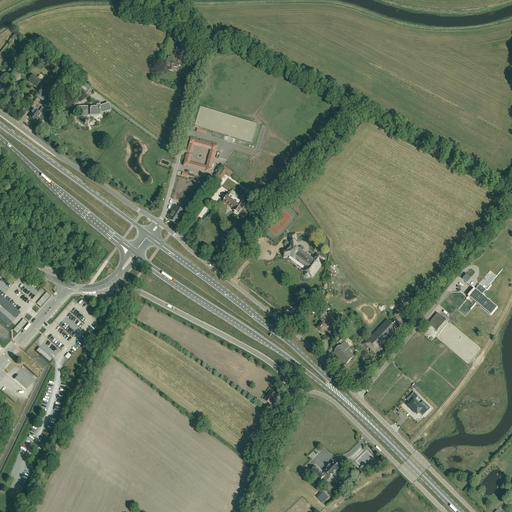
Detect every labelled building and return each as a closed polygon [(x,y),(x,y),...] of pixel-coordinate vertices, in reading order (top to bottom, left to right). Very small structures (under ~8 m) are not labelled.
[(180,68),(186,47),(178,45),(177,50),(179,51),(176,60),(173,59),(173,61),(168,59),(166,64),(171,65),(170,69),(174,70),(175,67),(180,68)] [(40,81),(42,79),(39,76),(37,79),(32,75),(29,79),(28,78),(27,80),(28,81),(36,87),(40,81)] [(84,96),(90,88),(80,81),(75,88),(84,96)] [(41,91),(37,98),(50,107),(54,101),(41,91)] [(100,113),(111,110),(109,104),(100,106),(100,105),(95,105),(95,107),(80,107),(80,115),(100,115),(100,113)] [(47,112),(42,108),(39,113),(34,109),(29,115),(31,116),(30,118),(30,120),(31,120),(33,120),(33,121),(34,120),(36,121),(38,118),(41,120),(47,112)] [(218,146),(191,139),(188,150),(192,151),(194,144),(212,149),(210,156),(215,158),(218,146)] [(191,155),(187,153),(184,165),(211,172),(214,161),(210,160),(207,167),(189,162),(191,155)] [(221,171),(218,176),(222,179),(226,174),(229,176),(232,172),(227,168),(223,173),(221,171)] [(239,214),(246,205),(240,201),(240,202),(229,194),(223,201),(234,209),(233,210),(234,211),(235,212),(236,214),(238,214),(239,214)] [(173,222),(181,209),(174,205),(167,217),(170,218),(169,220),(173,222)] [(181,209),(173,222),(178,225),(178,224),(181,225),(188,213),(181,209)] [(321,265),(320,264),(324,259),(317,254),(313,259),(303,252),(303,251),(300,248),(299,249),(297,248),(296,240),(297,240),(296,234),(290,235),(290,240),(291,240),(291,246),(287,251),(284,252),(285,257),(291,256),(298,261),(298,260),(307,267),(304,270),(306,272),(305,274),(305,276),(307,277),(309,277),(310,275),(313,276),(321,265)] [(257,247),(264,240),(258,235),(251,242),(257,247)] [(461,281),(438,308),(442,311),(445,307),(451,313),(457,305),(459,307),(473,291),(461,281)] [(476,290),(470,297),(476,303),(482,308),(490,314),(491,315),(497,308),(496,307),(490,303),(482,296),(482,295),(486,291),(480,285),(476,290)] [(319,305),(324,308),(332,295),(326,292),(319,305)] [(40,307),(50,296),(46,293),(37,304),(40,307)] [(21,314),(0,296),(0,305),(16,319),(21,314)] [(476,328),(482,321),(472,311),(466,318),(476,328)] [(331,318),(332,317),(333,316),(333,314),(331,313),(330,313),(329,313),(328,315),(325,312),(321,317),(324,320),(319,325),(318,325),(317,326),(317,327),(317,328),(322,333),(330,325),(332,327),(336,323),(331,318)] [(0,320),(8,328),(12,324),(0,313),(0,320)] [(437,313),(429,324),(437,331),(437,330),(445,320),(446,320),(437,313)] [(341,323),(340,325),(342,326),(343,327),(348,331),(351,325),(345,321),(346,319),(342,316),(340,318),(343,320),(341,323)] [(23,319),(16,327),(13,330),(17,334),(27,322),(23,319)] [(368,340),(364,344),(368,349),(369,348),(372,350),(371,351),(375,355),(379,351),(378,351),(398,330),(387,321),(368,341),(368,340)] [(350,347),(345,342),(334,353),(345,365),(354,356),(348,350),(350,347)] [(50,362),(52,359),(39,348),(37,351),(50,362)] [(414,400),(410,404),(408,406),(417,415),(419,412),(423,416),(428,411),(421,404),(416,399),(418,397),(419,397),(418,396),(415,393),(414,392),(414,393),(410,396),(414,400)] [(276,396),(271,393),(266,400),(270,403),(268,407),(272,410),(278,401),(274,399),(276,396)] [(363,462),(358,462),(361,468),(364,466),(365,468),(374,464),(375,464),(378,463),(371,447),(368,447),(363,450),(363,462)] [(320,481),(322,479),(327,474),(330,477),(333,474),(335,476),(339,472),(337,471),(340,468),(335,463),(332,466),(330,465),(327,468),(328,469),(323,474),(316,467),(311,472),(320,481)] [(323,493),(317,498),(320,501),(326,495),(323,493)]
